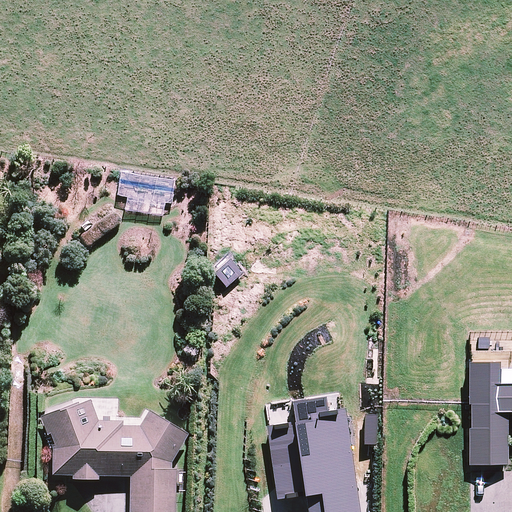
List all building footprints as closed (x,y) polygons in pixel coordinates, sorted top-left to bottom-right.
[(175,178),(120,170),(117,197),(127,198),(125,210),(163,216),(165,204),(171,205),(175,178)] [(511,378),(498,379),(498,363),(498,357),(467,357),(467,400),(470,400),(470,403),(470,424),(468,424),(468,462),(507,461),(506,406),(511,406),(511,378)] [(511,363),(498,363),(498,379),(511,378),(511,363)] [(360,511),(345,405),(327,408),(325,392),(291,397),(293,413),(292,413),(293,419),(302,486),(304,486),(308,511),(360,511)] [(171,466),(171,460),(189,432),(150,407),(139,423),(122,422),(122,418),(98,417),(89,396),(40,415),(52,445),(51,471),(72,471),(72,475),(99,476),(99,472),(130,473),(128,511),(175,511),(177,467),(171,466)] [(302,486),(293,419),(266,422),(277,496),(285,495),(284,489),(302,486)]
